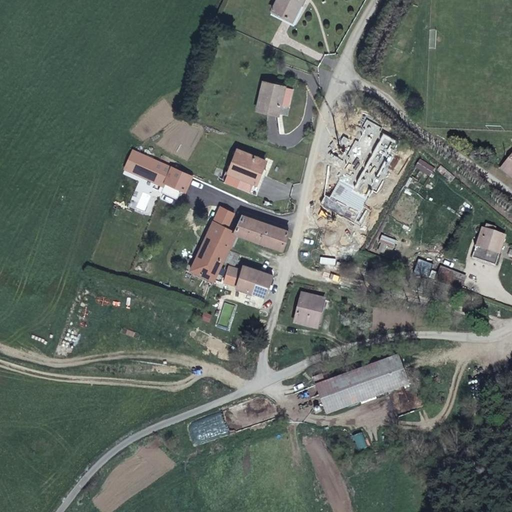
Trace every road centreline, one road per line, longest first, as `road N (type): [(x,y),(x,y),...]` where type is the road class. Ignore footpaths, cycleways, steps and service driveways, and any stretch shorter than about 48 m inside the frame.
road 1 (unclassified): [(511,324),(495,336),(355,343),(115,450),(60,511)]
road 2 (unclassified): [(379,0),(340,73),(275,313)]
road 3 (unknown): [(289,257),(510,325)]
road 4 (unknown): [(346,61),(431,111),(511,132)]
